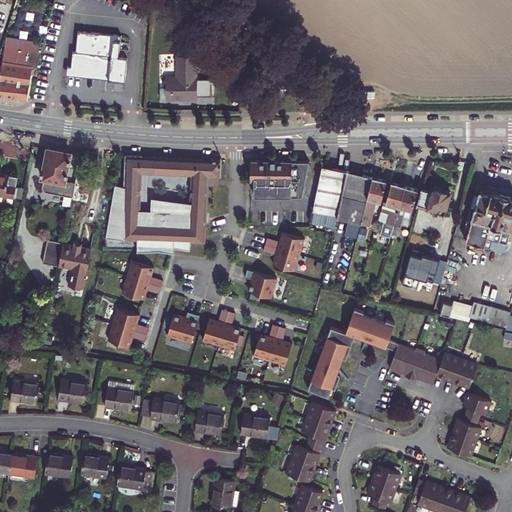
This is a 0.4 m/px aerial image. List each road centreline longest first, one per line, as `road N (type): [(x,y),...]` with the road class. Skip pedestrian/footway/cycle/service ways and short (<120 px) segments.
road 1 (primary): [(0,116),(128,134),(238,137)]
road 2 (primary): [(511,125),(318,129)]
road 3 (primary): [(318,141),(511,140)]
road 4 (residential): [(0,424),(88,426),(186,451)]
road 5 (residential): [(202,0),(305,95),(318,129)]
road 6 (residential): [(349,511),(344,472),(354,442),(375,435),(421,451)]
road 7 (residential): [(221,263),(177,261),(150,349)]
road 8 (residential): [(303,324),(212,296),(221,263)]
road 9 (residential): [(221,263),(235,215),(238,137)]
